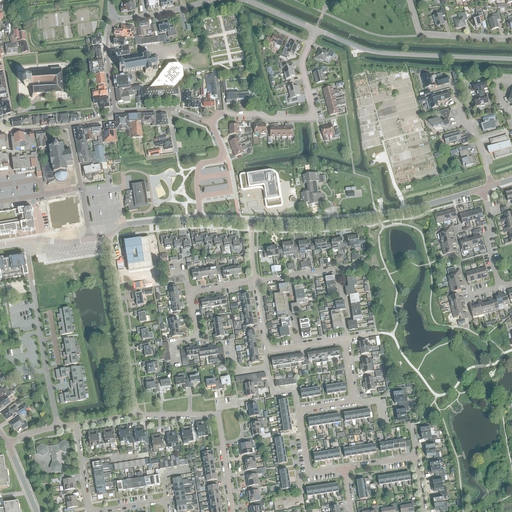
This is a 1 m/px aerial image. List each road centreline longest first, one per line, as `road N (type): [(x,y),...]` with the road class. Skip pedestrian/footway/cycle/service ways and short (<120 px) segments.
road 1 (tertiary): [(252,221),(375,215),(482,189)]
road 2 (unclassified): [(511,59),(372,51),(315,29)]
road 3 (residential): [(137,414),(109,236)]
road 4 (residential): [(212,122),(218,114),(311,116),(301,63),(309,43)]
road 5 (residential): [(511,38),(420,35),(409,0)]
